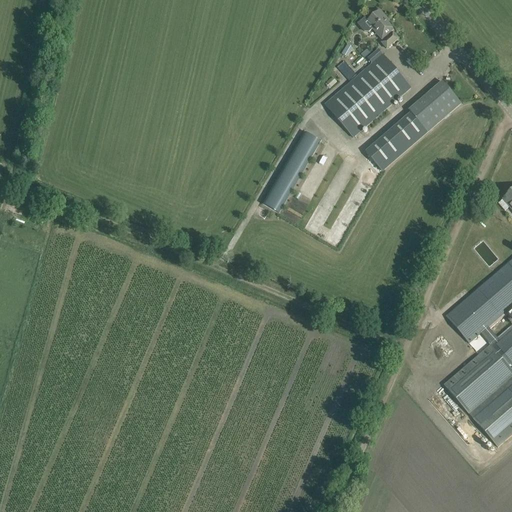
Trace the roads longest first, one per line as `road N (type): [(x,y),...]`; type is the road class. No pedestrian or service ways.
road 1 (track): [(405,349),(4,181)]
road 2 (track): [(511,103),(405,349)]
road 3 (track): [(48,0),(4,181)]
road 4 (track): [(405,349),(336,511)]
road 5 (unclassified): [(511,118),(414,0)]
